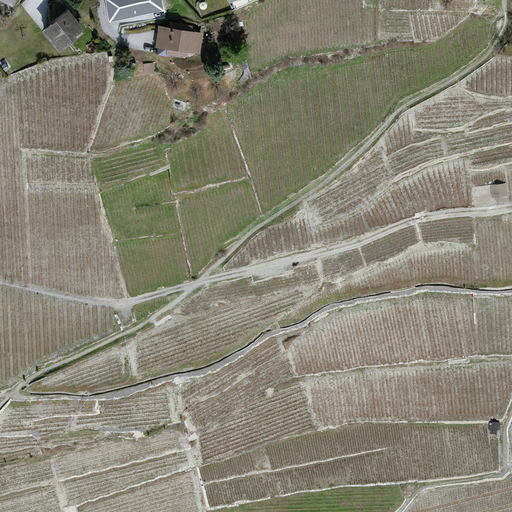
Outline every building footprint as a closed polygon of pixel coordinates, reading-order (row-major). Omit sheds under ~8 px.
[(0,0),(0,2),(12,8),(15,0),(0,0)] [(158,12),(155,0),(98,0),(103,23),(158,12)] [(64,8),(37,30),(56,53),(83,31),(64,8)] [(196,34),(152,28),(149,49),(193,55),(196,34)] [(505,184),(490,186),(492,197),(507,195),(505,184)] [(499,422),(489,422),(488,434),(498,434),(499,422)]
